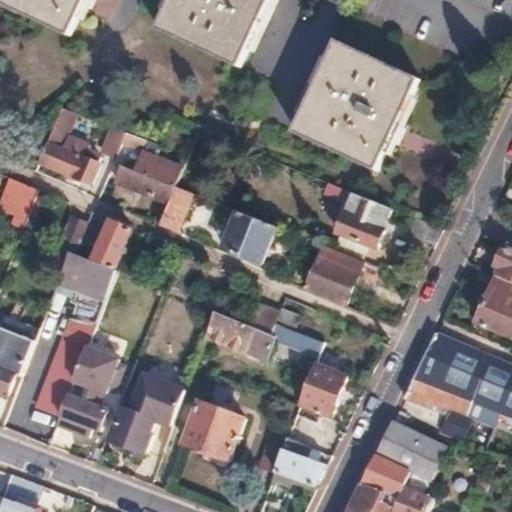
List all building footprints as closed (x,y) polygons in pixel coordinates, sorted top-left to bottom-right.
[(0,0),(0,5),(68,39),(86,0),(0,0)] [(172,0),(159,29),(242,68),(274,0),(172,0)] [(338,41),(293,131),(378,172),(422,81),(338,41)] [(115,129),(107,148),(119,153),(127,134),(115,129)] [(54,130),(41,163),(92,184),(100,165),(99,165),(101,160),(99,156),(90,152),(87,159),(64,150),(69,136),(54,130)] [(119,153),(118,156),(127,160),(137,150),(146,154),(138,173),(125,167),(119,183),(172,204),(177,189),(185,170),(158,159),(162,147),(127,134),(119,153)] [(10,179),(0,204),(0,209),(26,221),(38,191),(10,179)] [(330,185),(326,195),(343,202),(344,198),(354,202),(349,215),(341,218),(337,229),(340,234),(380,250),(388,231),(385,230),(393,210),(330,185)] [(172,204),(162,228),(179,235),(195,196),(177,189),(172,204)] [(230,209),(226,219),(236,223),(226,249),(264,264),(278,228),(230,209)] [(89,224),(77,257),(116,273),(133,231),(93,215),(89,224)] [(75,218),(57,261),(67,265),(71,254),(77,257),(89,224),(75,218)] [(416,220),(410,234),(437,245),(444,231),(416,220)] [(327,247),(309,291),(346,306),(365,262),(327,247)] [(511,249),(506,247),(497,268),(502,270),(499,277),(511,282),(511,249)] [(67,265),(59,286),(80,294),(106,304),(118,273),(116,273),(77,257),(71,254),(67,265)] [(185,254),(170,295),(187,301),(202,261),(185,254)] [(511,282),(499,277),(479,323),(511,338),(511,282)] [(80,294),(70,321),(71,322),(97,328),(106,304),(80,294)] [(260,305),(251,327),(272,336),(276,324),(280,314),(260,305)] [(0,310),(0,325),(38,340),(43,328),(0,310)] [(217,313),(207,340),(248,356),(249,354),(268,362),(277,339),(282,341),(281,343),(308,354),(303,366),(315,370),(317,365),(321,352),(325,342),(276,324),(272,336),(251,327),(217,313)] [(71,322),(38,408),(63,418),(89,351),(97,328),(71,322)] [(0,391),(9,395),(17,374),(24,376),(38,340),(0,325),(0,391)] [(511,366),(437,334),(405,399),(430,410),(433,403),(466,417),(470,407),(475,409),(477,404),(511,419),(511,366)] [(63,418),(60,427),(91,439),(94,430),(101,433),(108,412),(99,409),(104,394),(108,396),(120,362),(89,351),(63,418)] [(315,370),(302,406),(334,417),(349,378),(317,365),(315,370)] [(112,443),(147,456),(155,437),(152,436),(157,423),(174,429),(188,393),(148,377),(134,413),(125,410),(112,443)] [(204,404),(188,447),(232,463),(247,421),(204,404)] [(418,415),(412,430),(430,439),(437,423),(418,415)] [(394,422),(355,503),(375,510),(374,511),(396,511),(411,477),(417,480),(419,474),(434,481),(448,447),(430,439),(412,430),(394,422)] [(272,433),(259,466),(277,473),(289,440),(272,433)] [(289,440),(277,473),(319,488),(330,466),(303,456),(306,447),(289,440)] [(411,477),(396,511),(430,511),(432,510),(436,498),(413,488),(417,480),(411,477)] [(480,479),(475,493),(485,497),(491,483),(480,479)] [(436,498),(432,510),(437,511),(444,511),(454,487),(442,482),(441,485),(436,498)] [(36,511),(8,501),(3,511),(36,511)] [(355,503),(350,511),(374,511),(375,510),(355,503)]
